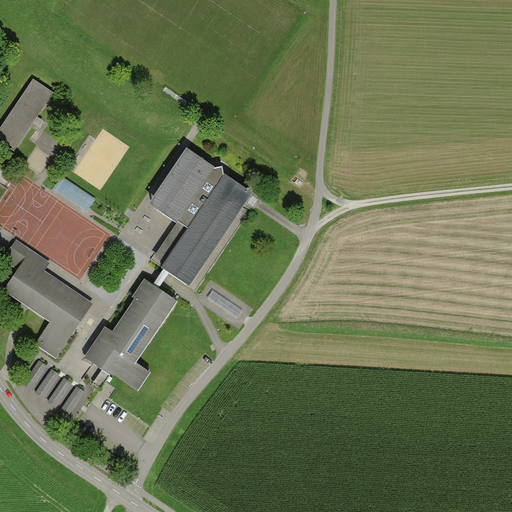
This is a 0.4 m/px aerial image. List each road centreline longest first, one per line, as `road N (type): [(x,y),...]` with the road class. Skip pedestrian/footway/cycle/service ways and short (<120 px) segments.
road 1 (track): [(127,498),(179,410),(283,287),(312,228),(333,0)]
road 2 (tertiary): [(0,386),(53,449),(147,511)]
road 3 (track): [(318,208),(511,186)]
